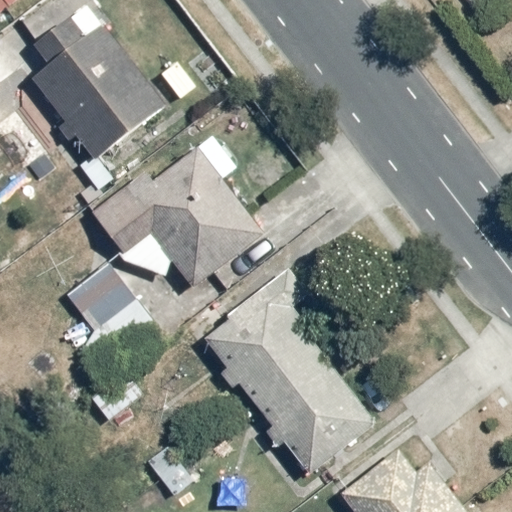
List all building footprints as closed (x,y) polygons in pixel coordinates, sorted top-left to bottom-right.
[(0,0),(0,13),(18,0),(0,0)] [(165,109),(84,4),(44,35),(125,140),(165,109)] [(0,85),(14,75),(0,56),(0,85)] [(95,331),(147,290),(150,294),(172,277),(189,299),(265,239),(192,146),(146,183),(142,177),(90,218),(119,255),(67,296),(95,331)] [(48,173),(31,153),(0,177),(0,201),(5,207),(48,173)] [(324,321),(283,271),(199,340),(312,476),(381,420),(309,333),(324,321)] [(89,403),(108,388),(88,362),(54,388),(74,414),(89,403)] [(147,396),(129,373),(108,388),(89,403),(107,426),(147,396)] [(175,442),(149,459),(175,501),(202,484),(175,442)] [(462,511),(449,496),(427,469),(418,476),(396,449),(339,496),(352,511),(462,511)]
